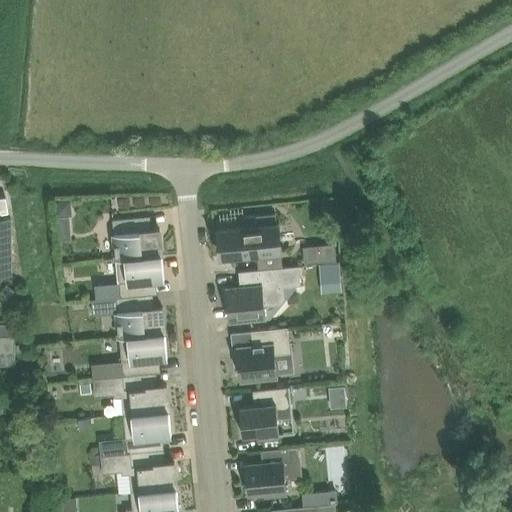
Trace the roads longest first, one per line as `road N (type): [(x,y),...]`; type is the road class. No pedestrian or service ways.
road 1 (unclassified): [(184,166),(247,162),(310,145),(511,31)]
road 2 (residential): [(219,511),(184,166)]
road 3 (residential): [(184,166),(0,158)]
